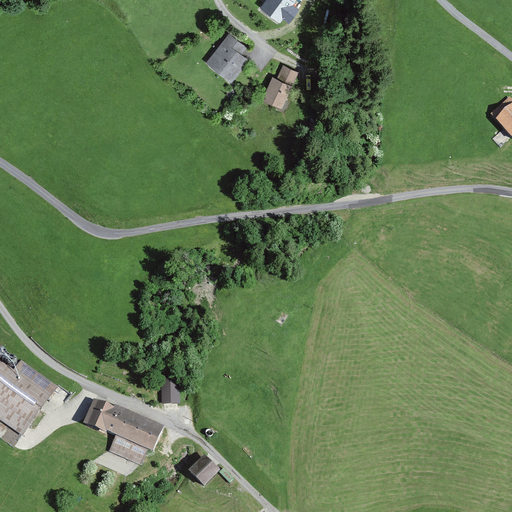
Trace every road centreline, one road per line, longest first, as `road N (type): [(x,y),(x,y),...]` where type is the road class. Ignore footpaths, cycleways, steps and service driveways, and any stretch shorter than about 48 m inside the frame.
road 1 (unclassified): [(511,192),(440,190),(121,235),(87,228),(0,162)]
road 2 (track): [(0,306),(38,355),(182,429),(274,511)]
